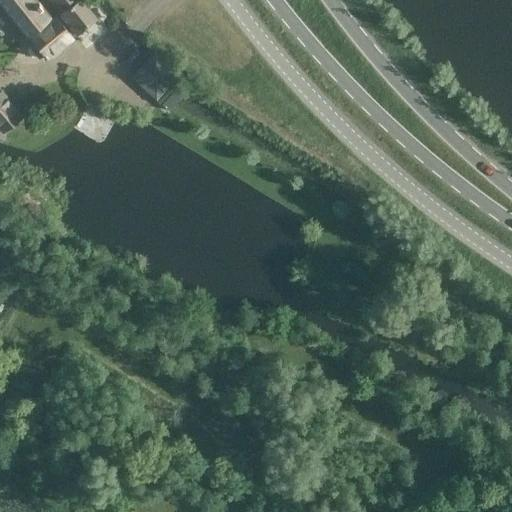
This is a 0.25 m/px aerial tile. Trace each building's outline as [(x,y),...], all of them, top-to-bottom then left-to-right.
[(72,39),(41,0),(0,0),(0,1),(29,38),(30,38),(48,58),(72,39)] [(48,0),(76,35),(96,19),(80,0),(48,0)] [(161,101),(184,75),(156,51),(133,77),(161,101)] [(0,133),(2,135),(24,117),(0,92),(0,133)] [(50,220),(58,237),(67,233),(58,216),(50,220)] [(427,323),(420,340),(428,343),(435,326),(427,323)]
